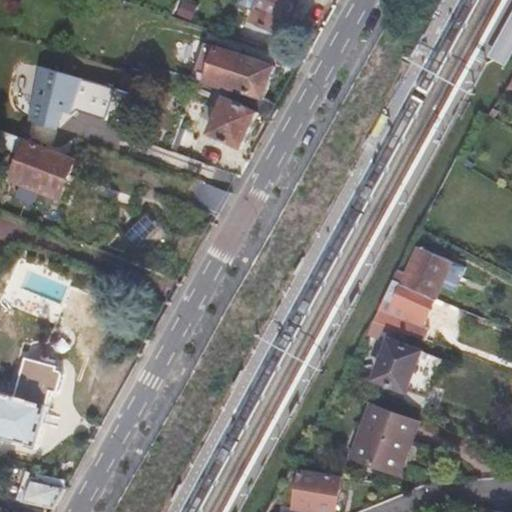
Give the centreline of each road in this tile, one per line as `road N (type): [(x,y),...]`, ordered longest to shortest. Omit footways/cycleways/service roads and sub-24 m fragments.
road 1 (tertiary): [(364,0),(75,511)]
road 2 (residential): [(386,511),(448,494),(511,497)]
